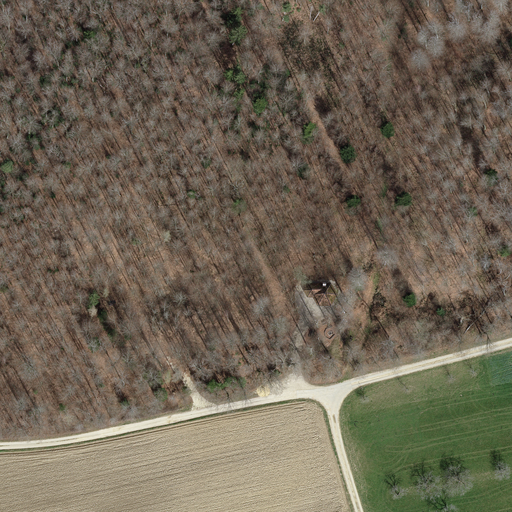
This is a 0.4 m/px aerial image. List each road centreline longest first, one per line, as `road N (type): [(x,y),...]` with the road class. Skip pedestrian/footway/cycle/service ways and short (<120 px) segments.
road 1 (track): [(330,388),(48,445),(0,447)]
road 2 (track): [(330,388),(511,340)]
road 3 (track): [(357,511),(330,388)]
